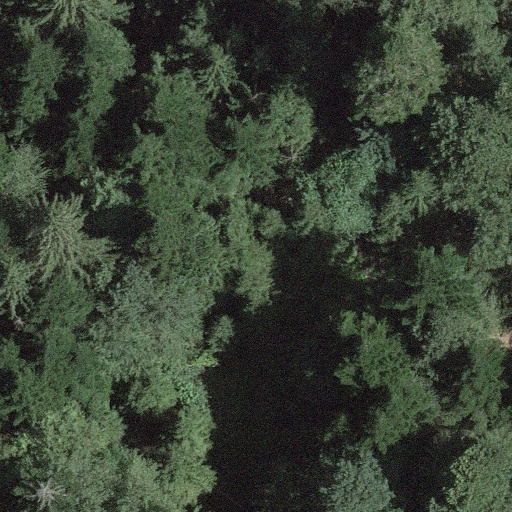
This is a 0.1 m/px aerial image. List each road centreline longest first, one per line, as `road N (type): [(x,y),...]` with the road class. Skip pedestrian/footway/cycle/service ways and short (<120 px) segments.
road 1 (track): [(343,0),(346,146),(323,277),(268,439)]
road 2 (track): [(346,146),(427,391),(426,437),(399,511)]
